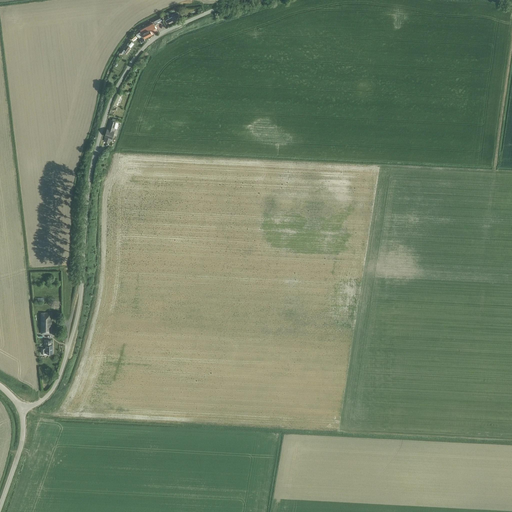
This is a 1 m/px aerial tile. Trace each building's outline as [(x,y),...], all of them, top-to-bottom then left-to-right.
[(167,20),(165,21),(167,24),(169,23),(170,24),(180,18),(177,14),(167,20)] [(144,38),(158,31),(153,23),(140,30),(144,38)] [(122,94),(119,92),(114,105),(117,107),(122,94)] [(111,138),(112,138),(114,131),(113,131),(116,119),(113,118),(112,120),(111,120),(108,129),(107,129),(105,136),(106,136),(104,141),(109,143),(111,138)] [(41,333),(51,333),(51,313),(41,313),(41,333)] [(45,340),(45,344),(46,344),(46,348),(41,348),(41,352),(52,353),(53,344),(51,344),(51,340),(45,340)]
